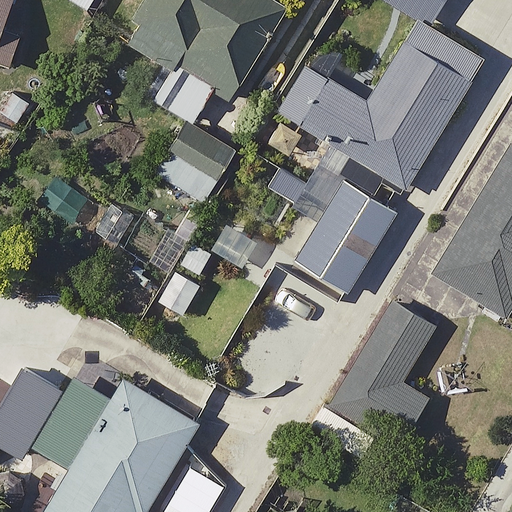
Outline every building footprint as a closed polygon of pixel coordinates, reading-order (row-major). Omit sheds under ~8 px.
[(0,0),(0,63),(13,68),(32,0),(0,0)] [(196,118),(181,140),(189,145),(171,178),(213,202),(242,149),(232,143),(255,102),(242,95),(294,4),(287,0),(161,0),(138,40),(180,65),(161,98),(196,118)] [(289,109),(361,155),(352,170),(387,191),(396,177),(411,186),(477,80),(415,42),(384,92),(323,54),(289,109)] [(511,159),(442,269),(511,313),(511,159)] [(403,208),(354,177),(304,257),(353,288),(403,208)] [(209,280),(180,268),(166,301),(195,313),(209,280)] [(156,511),(208,420),(91,355),(42,445),(80,466),(54,511),(156,511)]
